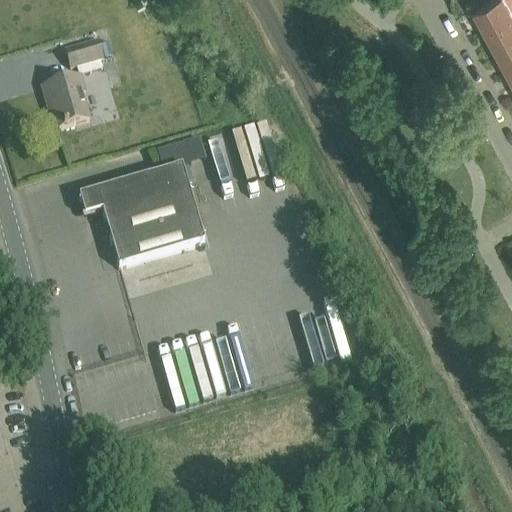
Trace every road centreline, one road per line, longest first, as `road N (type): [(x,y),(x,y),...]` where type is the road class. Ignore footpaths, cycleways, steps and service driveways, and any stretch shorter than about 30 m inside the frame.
road 1 (tertiary): [(85,511),(56,355),(0,148)]
road 2 (residential): [(511,154),(429,0)]
